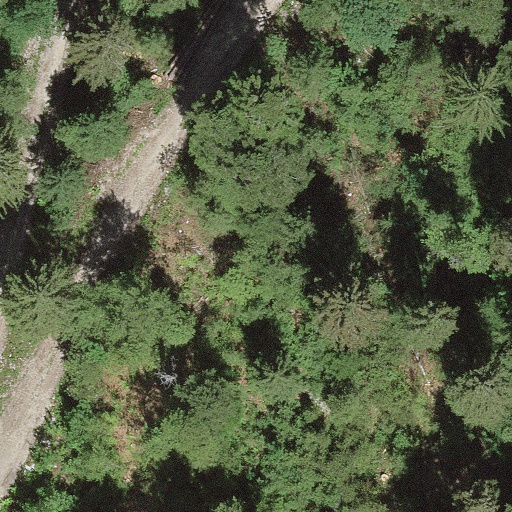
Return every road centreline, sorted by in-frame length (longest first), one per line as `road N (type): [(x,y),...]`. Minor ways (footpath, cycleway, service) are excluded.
road 1 (track): [(7,323),(240,0)]
road 2 (track): [(0,354),(82,0)]
